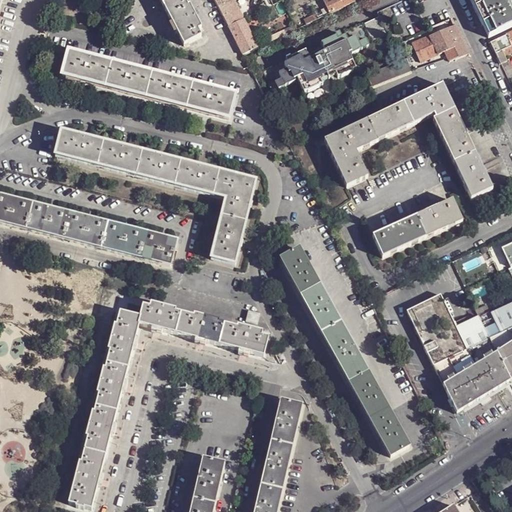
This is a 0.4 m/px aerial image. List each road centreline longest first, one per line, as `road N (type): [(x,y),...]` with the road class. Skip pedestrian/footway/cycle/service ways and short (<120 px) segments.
road 1 (residential): [(0,144),(75,114),(269,166),(276,188),(257,259),(259,296),(379,511)]
road 2 (unknown): [(511,209),(371,282),(345,211)]
road 3 (secondary): [(396,509),(511,433)]
